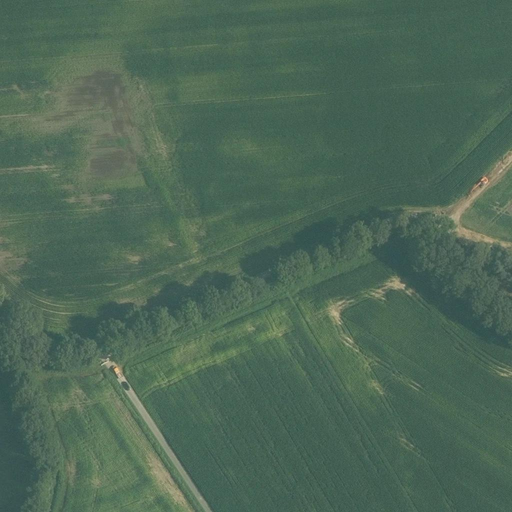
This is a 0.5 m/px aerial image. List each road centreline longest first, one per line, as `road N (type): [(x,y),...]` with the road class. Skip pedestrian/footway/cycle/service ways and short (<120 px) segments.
road 1 (track): [(511,251),(394,220),(92,346)]
road 2 (unclassified): [(0,319),(43,348),(100,351),(205,511)]
